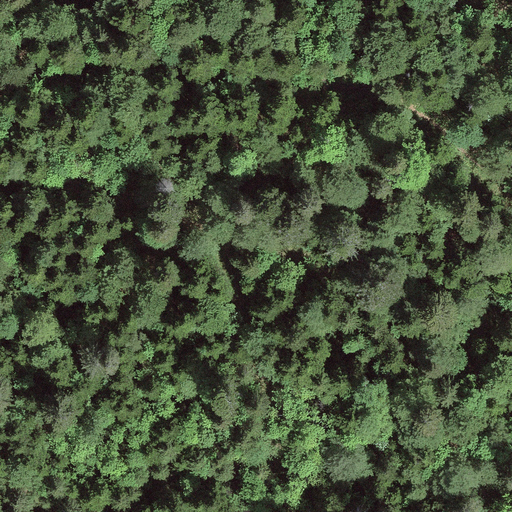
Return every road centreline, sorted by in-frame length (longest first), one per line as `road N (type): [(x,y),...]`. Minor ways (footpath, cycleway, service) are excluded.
road 1 (track): [(0,183),(61,181),(109,192),(283,244),(341,275),(408,338),(471,464)]
road 2 (track): [(0,86),(117,62),(362,85),(440,119),(511,181)]
